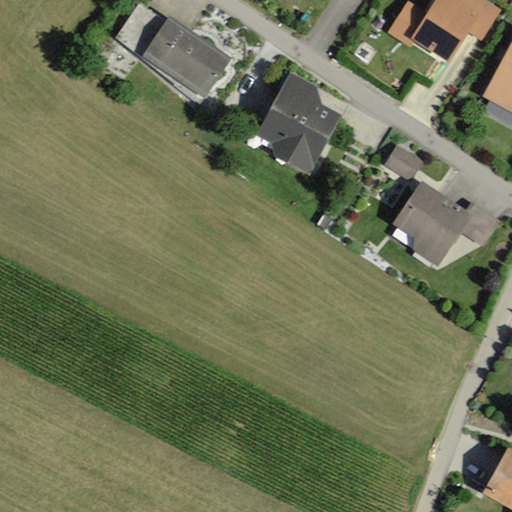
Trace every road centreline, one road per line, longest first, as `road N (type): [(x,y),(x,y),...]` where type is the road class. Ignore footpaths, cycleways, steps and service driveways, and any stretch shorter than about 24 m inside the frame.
road 1 (residential): [(511,200),(216,0)]
road 2 (residential): [(511,300),(423,511)]
